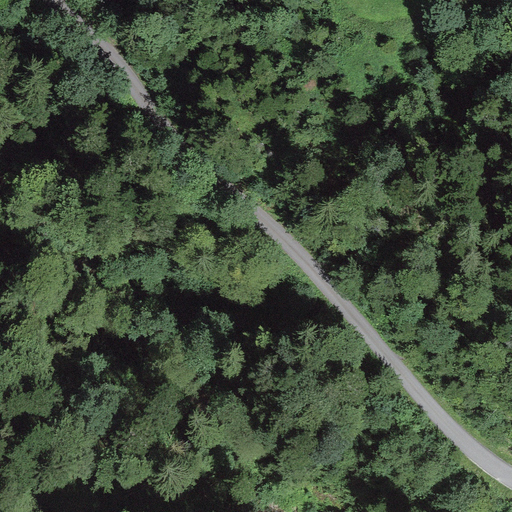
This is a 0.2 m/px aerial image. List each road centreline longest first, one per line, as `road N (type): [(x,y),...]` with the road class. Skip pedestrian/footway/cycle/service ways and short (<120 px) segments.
road 1 (track): [(0,1),(29,19),(214,202),(327,289)]
road 2 (track): [(327,289),(370,321),(464,437),(511,475)]
